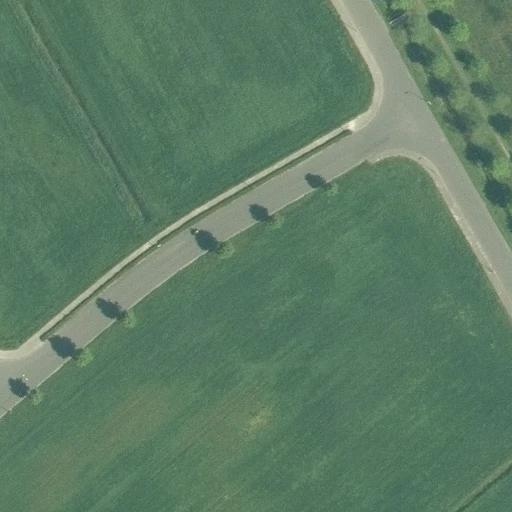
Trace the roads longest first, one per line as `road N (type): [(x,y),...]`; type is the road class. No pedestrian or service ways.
road 1 (residential): [(0,396),(189,244),(418,113)]
road 2 (residential): [(511,280),(418,113)]
road 3 (residential): [(418,113),(353,0)]
